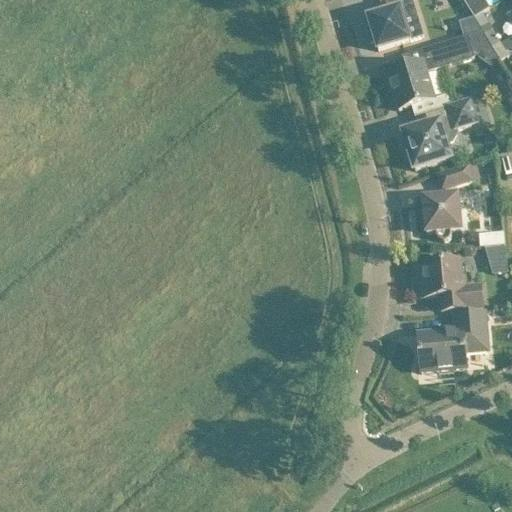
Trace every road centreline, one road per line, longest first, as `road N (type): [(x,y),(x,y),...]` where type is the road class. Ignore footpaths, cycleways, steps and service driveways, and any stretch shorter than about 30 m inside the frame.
road 1 (residential): [(362,455),(348,415),(379,286),(379,232),(317,0)]
road 2 (residential): [(362,455),(511,388)]
